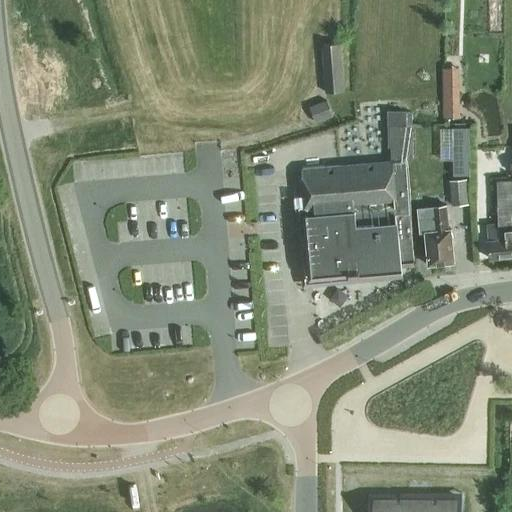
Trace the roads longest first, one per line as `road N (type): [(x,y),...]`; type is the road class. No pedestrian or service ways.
road 1 (tertiary): [(51,434),(66,375),(0,69)]
road 2 (tertiary): [(287,391),(456,300),(511,293)]
road 3 (tertiary): [(190,425),(141,435),(51,434)]
road 4 (tertiary): [(305,511),(305,442),(287,391)]
